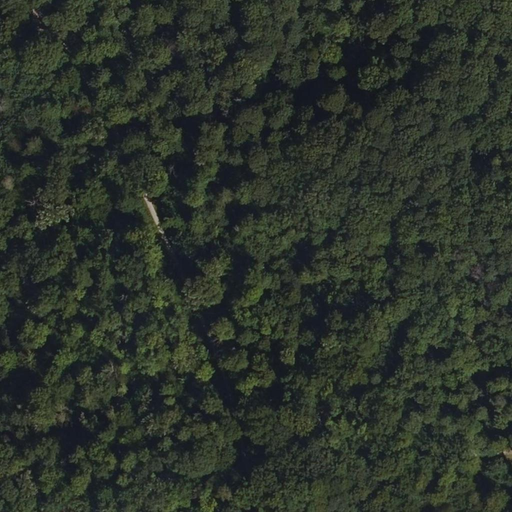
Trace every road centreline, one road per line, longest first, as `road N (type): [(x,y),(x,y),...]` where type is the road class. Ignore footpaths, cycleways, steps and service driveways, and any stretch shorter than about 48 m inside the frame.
road 1 (track): [(263,511),(237,418),(47,20)]
road 2 (track): [(237,418),(336,425),(487,463),(511,451)]
